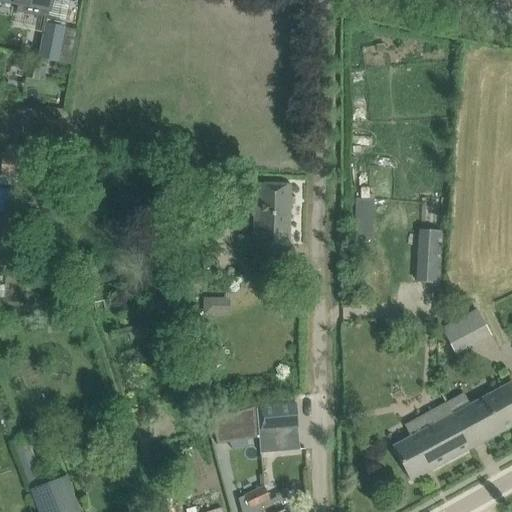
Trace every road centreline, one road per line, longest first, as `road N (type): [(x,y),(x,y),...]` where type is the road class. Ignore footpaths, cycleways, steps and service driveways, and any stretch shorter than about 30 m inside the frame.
road 1 (unclassified): [(323,511),(316,0)]
road 2 (unclassified): [(329,0),(511,34)]
